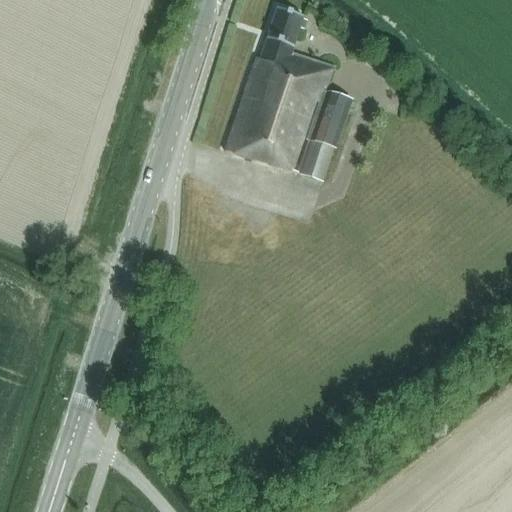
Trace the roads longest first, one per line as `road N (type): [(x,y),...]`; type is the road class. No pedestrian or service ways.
road 1 (secondary): [(70,445),(207,0)]
road 2 (unclassified): [(167,511),(128,469),(70,445)]
